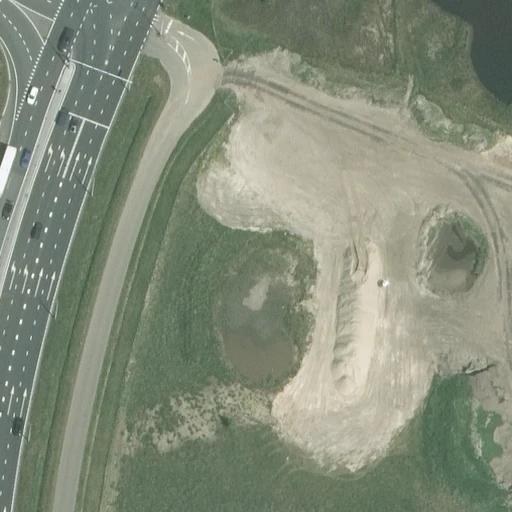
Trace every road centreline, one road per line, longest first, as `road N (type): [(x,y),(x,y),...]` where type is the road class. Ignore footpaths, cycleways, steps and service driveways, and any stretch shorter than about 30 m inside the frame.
road 1 (primary): [(0,497),(56,244),(130,43)]
road 2 (unclassified): [(63,511),(113,276),(153,159),(183,110),(188,64)]
road 3 (primary): [(68,24),(0,214)]
